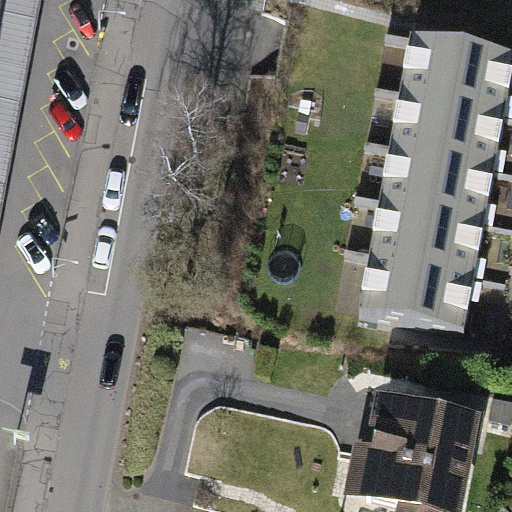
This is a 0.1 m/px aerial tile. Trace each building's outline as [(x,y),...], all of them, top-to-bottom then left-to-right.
[(0,0),(0,137),(26,0),(0,0)] [(505,120),(511,84),(511,63),(411,45),(401,101),(505,120)] [(505,120),(401,101),(390,156),(495,175),(505,120)] [(495,175),(390,156),(381,209),(486,228),(495,175)] [(486,228),(381,209),(370,263),(475,283),(486,228)] [(475,283),(370,263),(360,321),(464,340),(475,283)] [(386,406),(375,460),(462,477),(469,439),(474,439),(477,425),(472,424),(473,419),(450,414),(449,419),(386,406)] [(455,511),(462,477),(375,460),(367,502),(405,510),(404,511),(455,511)]
